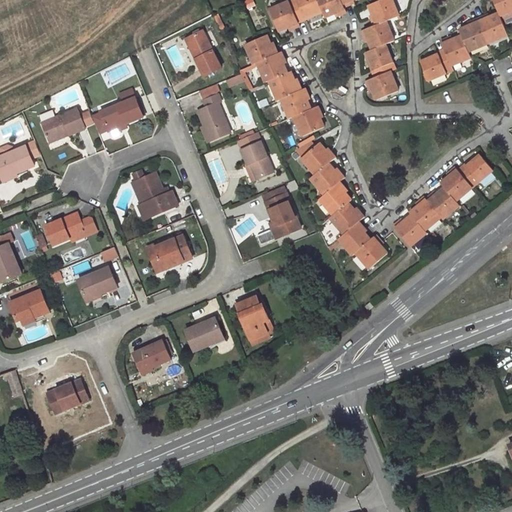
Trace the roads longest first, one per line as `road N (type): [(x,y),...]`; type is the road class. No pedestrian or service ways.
road 1 (residential): [(181,137),(229,255),(222,277),(99,335)]
road 2 (residential): [(351,106),(344,159),(370,211),(386,214),(498,131)]
road 3 (residential): [(211,511),(262,463),(357,409)]
road 4 (residential): [(356,77),(345,32),(303,43),(300,58),(315,88),(351,106)]
road 5 (tertiary): [(403,310),(511,216)]
road 6 (residential): [(99,335),(144,463)]
road 7 (tertiary): [(353,343),(246,423)]
road 8 (secondary): [(23,511),(144,463)]
